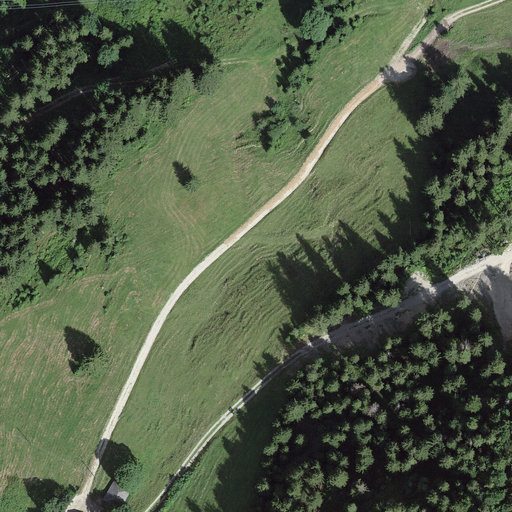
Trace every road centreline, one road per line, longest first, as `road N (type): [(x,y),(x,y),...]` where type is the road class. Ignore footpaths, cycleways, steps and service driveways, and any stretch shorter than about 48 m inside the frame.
road 1 (track): [(496,0),(452,18),(387,75),(305,172),(182,288),(124,394),(82,500)]
road 2 (track): [(387,75),(425,11),(416,2),(382,6),(282,52),(93,87),(0,138)]
road 3 (track): [(147,511),(212,429),(291,358),(511,254)]
